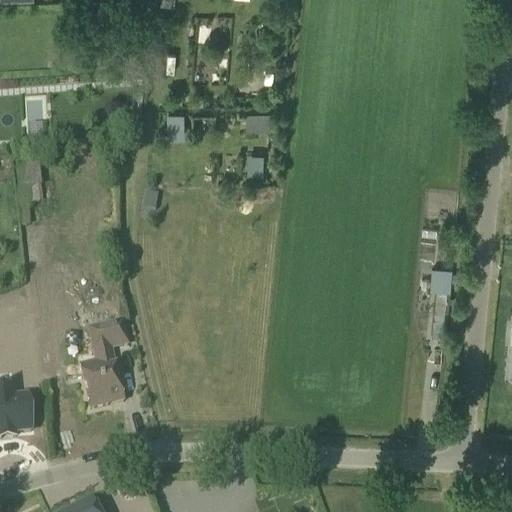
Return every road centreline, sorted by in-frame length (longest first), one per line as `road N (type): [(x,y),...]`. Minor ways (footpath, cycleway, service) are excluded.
road 1 (residential): [(0,491),(113,461),(190,453),(463,464)]
road 2 (residential): [(508,0),(463,464)]
